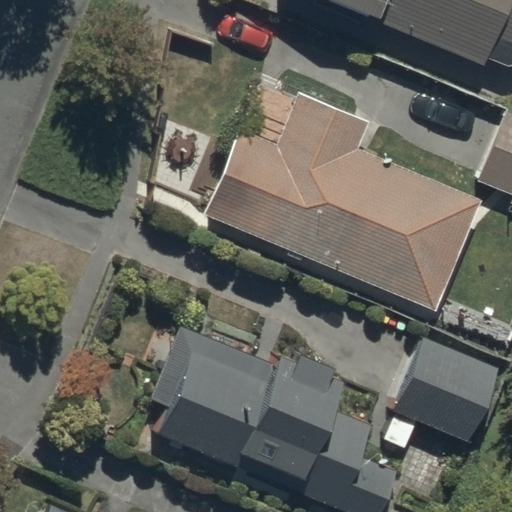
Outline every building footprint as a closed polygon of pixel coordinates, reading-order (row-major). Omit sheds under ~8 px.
[(511,0),(318,0),(481,67),(484,61),(502,69),(511,68),(511,0)] [(199,216),(432,314),(479,203),(355,151),(367,124),(295,94),(273,146),(236,130),(199,216)] [(474,183),(511,198),(511,116),(504,113),(474,183)] [(155,436),(336,511),(377,511),(394,474),(357,459),(370,427),(330,410),(341,385),(276,358),(271,368),(179,329),(148,401),(167,408),(155,436)] [(389,413),(465,445),(496,371),(420,339),(389,413)] [(511,511),(511,501),(463,480),(449,511),(511,511)] [(25,511),(71,511),(33,496),(25,511)]
